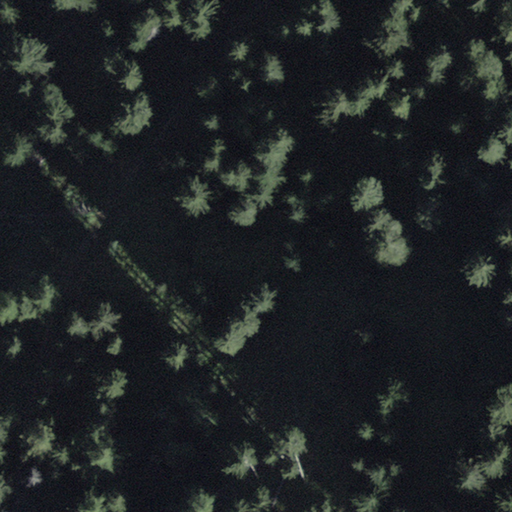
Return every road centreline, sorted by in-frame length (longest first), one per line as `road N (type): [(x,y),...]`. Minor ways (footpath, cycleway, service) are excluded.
road 1 (track): [(20,511),(49,318),(63,278),(182,99),(264,0)]
road 2 (track): [(110,0),(57,41),(0,66)]
